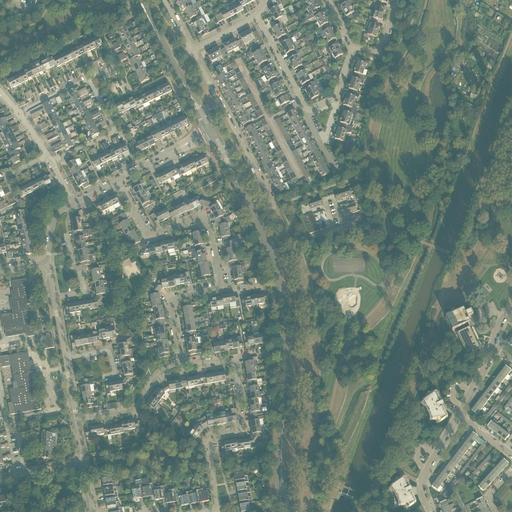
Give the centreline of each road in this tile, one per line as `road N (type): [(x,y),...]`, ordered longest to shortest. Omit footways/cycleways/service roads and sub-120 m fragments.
road 1 (secondary): [(260,228),(286,328),(280,458)]
road 2 (residential): [(260,228),(273,205),(191,50)]
road 3 (residential): [(219,286),(206,221),(148,233),(117,180)]
road 4 (residential): [(215,511),(208,440),(240,428),(232,362)]
road 5 (residential): [(256,16),(305,110),(336,98)]
road 6 (residential): [(51,162),(115,132),(89,78)]
road 7 (residential): [(75,421),(132,411),(153,376),(180,362)]
